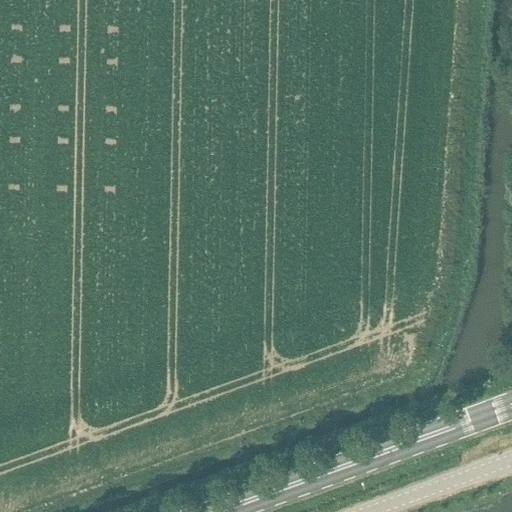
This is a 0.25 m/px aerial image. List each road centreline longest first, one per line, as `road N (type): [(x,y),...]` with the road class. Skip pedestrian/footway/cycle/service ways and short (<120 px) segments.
road 1 (secondary): [(217,511),(511,405)]
road 2 (unclassified): [(511,459),(367,511)]
